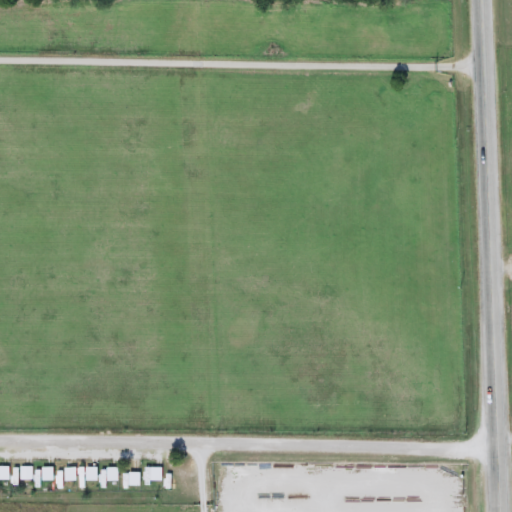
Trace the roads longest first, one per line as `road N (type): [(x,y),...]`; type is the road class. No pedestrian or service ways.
road 1 (trunk): [(483,0),(502,511)]
road 2 (residential): [(501,451),(0,436)]
